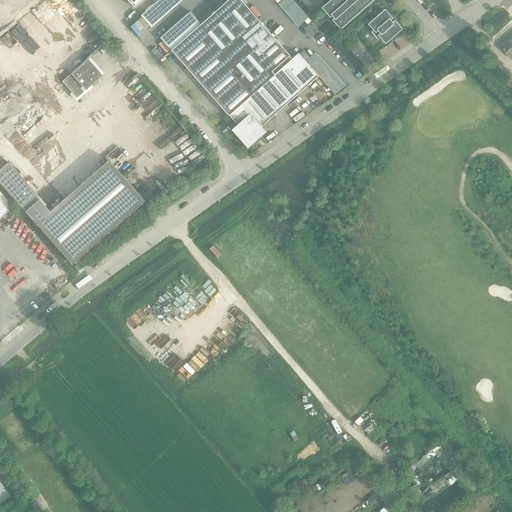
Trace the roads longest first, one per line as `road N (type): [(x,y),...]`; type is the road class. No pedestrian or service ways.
road 1 (unclassified): [(0,359),(103,272),(242,176)]
road 2 (unclassified): [(242,176),(441,37)]
road 3 (unclassified): [(242,176),(92,0)]
road 4 (unknown): [(84,135),(67,169),(50,174),(0,124)]
